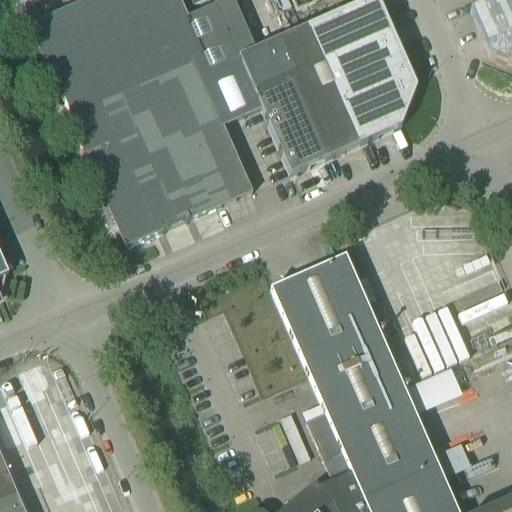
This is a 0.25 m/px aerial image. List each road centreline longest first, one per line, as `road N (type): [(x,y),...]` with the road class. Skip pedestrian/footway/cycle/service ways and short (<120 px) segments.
road 1 (unclassified): [(54,328),(482,139)]
road 2 (unclassified): [(139,511),(54,328)]
road 3 (unclassified): [(482,139),(422,0)]
road 4 (unclassified): [(54,328),(0,196)]
